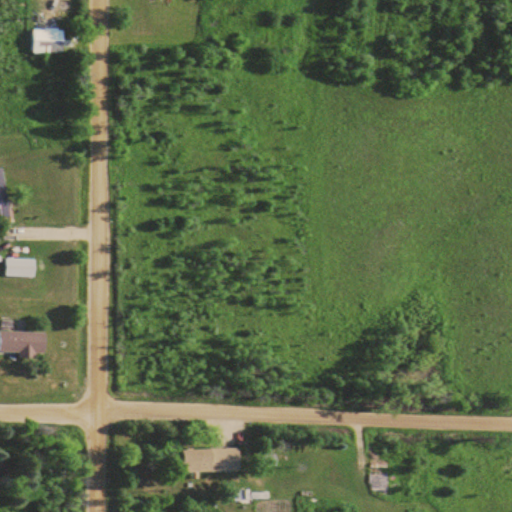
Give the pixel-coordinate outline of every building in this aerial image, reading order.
[(66,29),(33,29),(33,54),(66,54),(66,29)] [(4,169),(0,169),(0,219),(11,218),(4,169)] [(36,258),(6,258),(6,277),(36,277),(36,258)] [(48,331),(0,330),(0,353),(47,354),(48,331)] [(183,448),(183,471),(241,471),(241,448),(183,448)]
